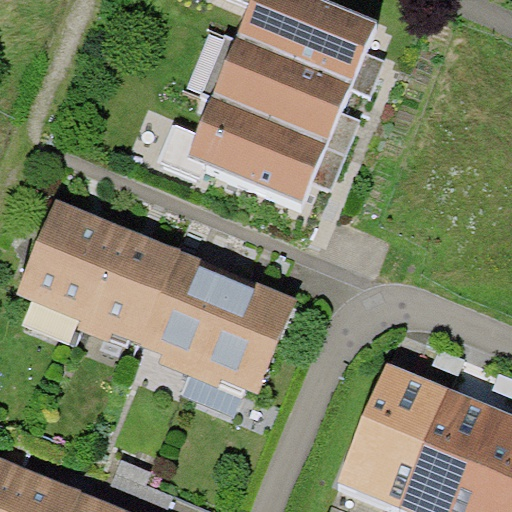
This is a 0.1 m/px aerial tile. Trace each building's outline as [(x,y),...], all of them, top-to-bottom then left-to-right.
[(212,0),(242,12),(191,134),(155,119),(140,155),(309,225),(386,39),(290,0),(212,0)] [(294,308),(45,207),(3,310),(252,411),(294,308)] [(466,370),(437,357),(429,374),(458,387),(466,370)] [(511,511),(511,431),(379,377),(330,494),(373,511),(511,511)] [(511,388),(497,381),(489,398),(511,409),(511,388)] [(94,511),(0,473),(0,511),(94,511)]
